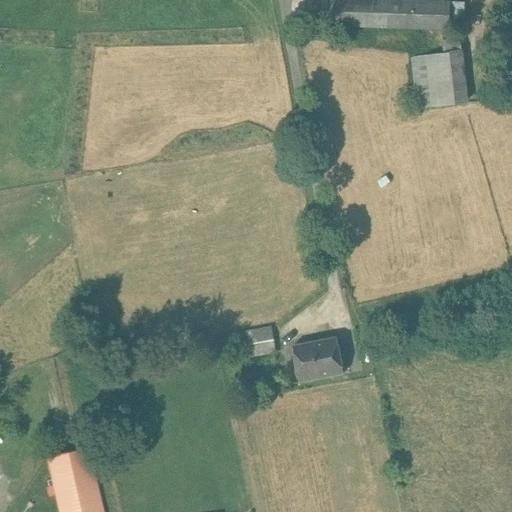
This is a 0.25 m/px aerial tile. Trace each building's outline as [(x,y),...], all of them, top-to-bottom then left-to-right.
[(381,0),(331,0),(331,26),(447,30),(448,2),(381,0)] [(418,109),(470,103),(464,51),(462,51),(461,40),(444,42),(445,56),(413,59),(418,109)] [(242,333),(246,358),(276,353),(272,328),(242,333)] [(301,383),(345,374),(337,338),(294,347),(301,383)] [(60,511),(101,511),(87,449),(48,457),(60,511)]
